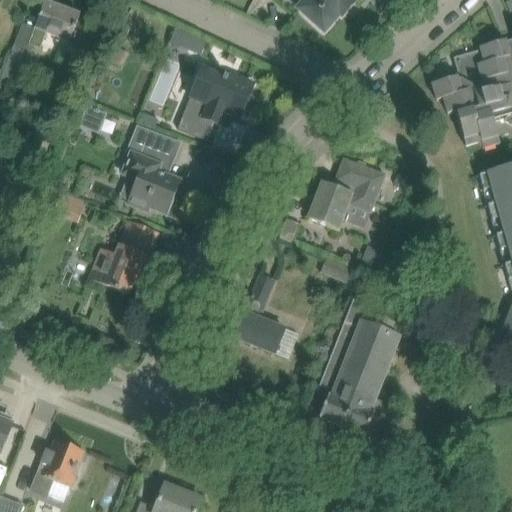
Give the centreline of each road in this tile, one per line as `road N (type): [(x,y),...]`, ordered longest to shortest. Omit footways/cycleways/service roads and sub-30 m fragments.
road 1 (residential): [(146,412),(231,205),(342,93)]
road 2 (secondary): [(404,511),(146,412)]
road 3 (residential): [(342,93),(318,69),(166,0)]
road 4 (secondary): [(146,412),(0,355)]
road 5 (residential): [(342,93),(448,0)]
